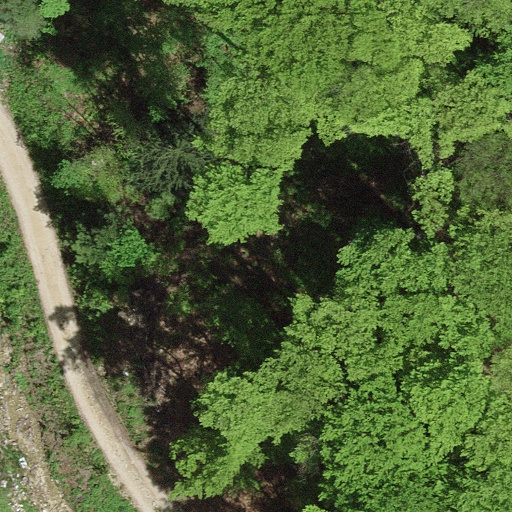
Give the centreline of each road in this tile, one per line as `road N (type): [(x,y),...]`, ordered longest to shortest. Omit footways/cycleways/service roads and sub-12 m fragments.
road 1 (track): [(278,0),(229,143),(159,420),(196,511)]
road 2 (track): [(157,511),(70,355),(0,130)]
